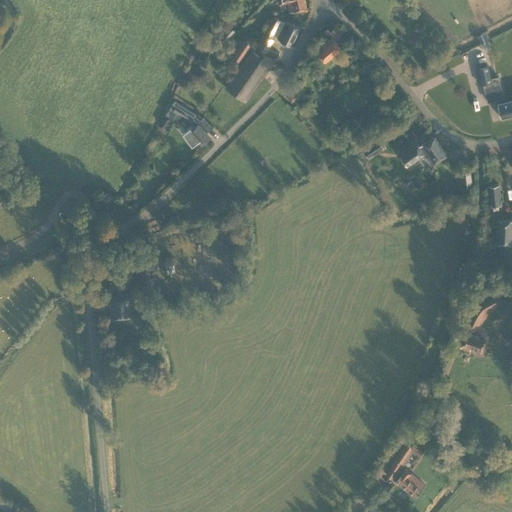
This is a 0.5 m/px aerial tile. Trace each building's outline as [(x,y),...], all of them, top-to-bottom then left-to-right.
[(306,9),(304,0),(279,0),(280,4),(288,2),(290,12),(306,9)] [(274,16),(269,25),(265,33),(263,33),(263,34),(256,48),(254,47),(226,87),(246,100),(276,58),(276,59),(279,53),(269,47),(274,38),(272,37),(274,34),(277,36),(277,37),(281,40),(291,45),(300,27),(290,22),(290,23),(285,20),(285,21),(274,16)] [(343,31),(337,25),(330,30),(328,28),(324,31),(327,35),(331,32),(333,35),(322,45),(324,48),(319,53),(325,61),(341,47),(334,39),(343,31)] [(217,40),(222,45),(230,35),(226,31),(217,40)] [(231,55),(242,62),(253,46),(243,38),(231,55)] [(492,81),(488,65),(477,67),(480,84),(492,81)] [(283,92),(291,102),(298,96),(289,87),(283,92)] [(511,99),(498,103),(501,118),(511,115),(511,99)] [(196,125),(193,128),(191,126),(184,133),(194,144),(198,140),(202,144),(211,136),(199,122),(198,123),(193,118),(196,113),(175,100),(166,114),(174,119),(178,113),(180,114),(179,117),(190,123),(191,121),(196,125)] [(209,130),(214,126),(204,115),(199,120),(209,130)] [(173,120),(168,117),(163,126),(168,129),(173,120)] [(447,155),(434,136),(420,145),(418,143),(401,155),(407,165),(425,154),(432,164),(447,155)] [(365,150),(369,157),(390,146),(386,139),(365,150)] [(460,173),(462,186),(472,185),(471,172),(460,173)] [(501,204),(499,184),(489,185),(491,205),(501,204)] [(496,242),(511,242),(511,218),(497,218),(496,242)] [(173,263),(172,255),(164,256),(166,264),(173,263)] [(131,317),(128,293),(108,296),(111,319),(131,317)] [(465,319),(481,325),(484,319),(488,314),(492,310),(497,306),(490,293),(484,295),(478,298),(474,302),(470,307),(467,313),(465,319)] [(470,348),(481,351),(485,340),(476,337),(477,335),(466,332),(461,347),(470,350),(470,348)] [(427,444),(412,434),(401,451),(386,474),(392,479),(395,474),(398,477),(395,480),(415,497),(425,484),(405,468),(401,473),(398,470),(411,449),(420,455),(427,444)]
